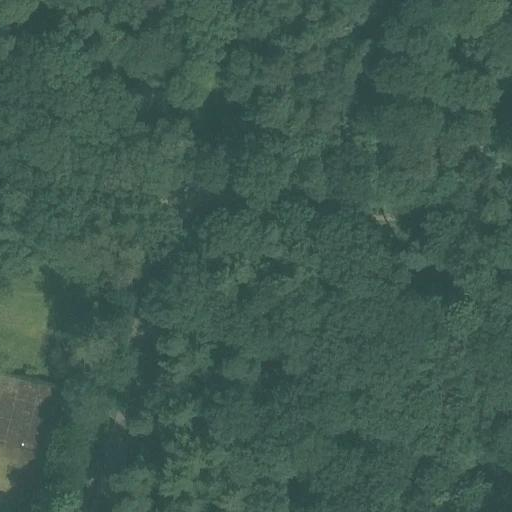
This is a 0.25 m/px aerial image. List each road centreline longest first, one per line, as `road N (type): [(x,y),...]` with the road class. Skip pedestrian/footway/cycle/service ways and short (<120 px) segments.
road 1 (unclassified): [(93,511),(189,187)]
road 2 (unclassified): [(189,187),(511,224)]
road 3 (unclassified): [(0,171),(189,187)]
